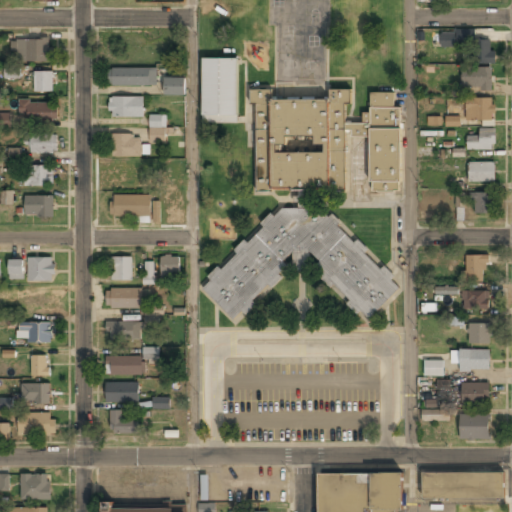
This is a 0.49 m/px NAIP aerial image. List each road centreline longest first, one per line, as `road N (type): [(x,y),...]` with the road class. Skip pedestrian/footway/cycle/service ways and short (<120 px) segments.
road 1 (residential): [(82,0),(82,511)]
road 2 (residential): [(303,456),(0,458)]
road 3 (residential): [(408,0),(405,238)]
road 4 (residential): [(191,0),(190,237)]
road 5 (residential): [(190,237),(195,457)]
road 6 (residential): [(405,238),(408,458)]
road 7 (residential): [(191,18),(0,19)]
road 8 (residential): [(190,237),(0,238)]
